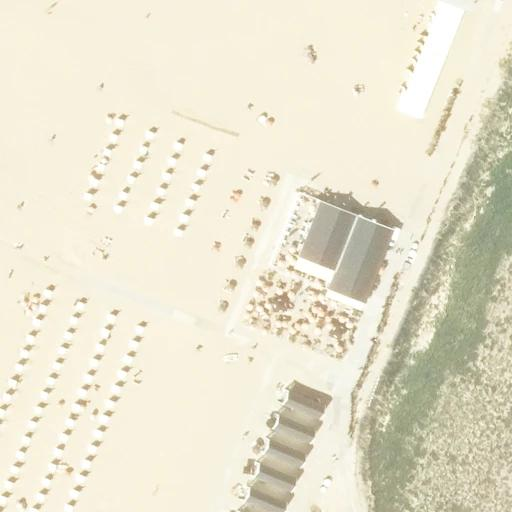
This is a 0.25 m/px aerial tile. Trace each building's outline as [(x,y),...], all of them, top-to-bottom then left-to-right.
[(393,228),(314,198),(293,253),(331,267),(323,287),(361,302),(364,303),(393,228)] [(313,418),(318,405),(277,389),(272,402),(313,418)] [(304,443),(309,430),(268,414),(262,427),(304,443)] [(295,466),(300,453),(259,437),(253,450),(295,466)] [(285,490),(290,477),(249,461),(243,474),(285,490)] [(269,511),(276,511),(281,501),(240,485),(234,498),(269,511)]
